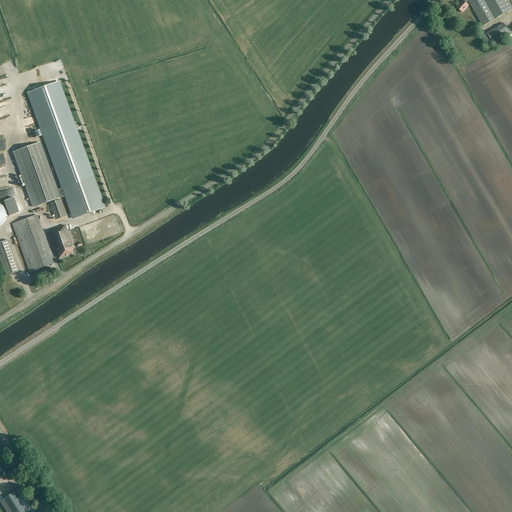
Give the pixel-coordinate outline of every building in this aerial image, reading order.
[(463,0),(456,7),(462,12),(468,5),(466,3),(469,0),(483,26),(511,9),(511,7),(507,0),(463,0),(463,1),(463,0)] [(504,23),(487,33),(492,43),(510,34),(504,23)] [(65,196),(73,219),(104,208),(93,177),(56,190),(39,143),(13,153),(33,207),(59,198),(65,196)] [(4,201),(9,216),(19,212),(13,198),(4,201)] [(60,200),(49,203),(55,220),(66,216),(60,200)] [(12,224),(16,236),(41,227),(37,215),(12,224)] [(53,231),(48,233),(56,253),(57,253),(59,258),(73,253),(72,250),(74,249),(65,226),(53,230),(53,231)] [(53,261),(41,227),(16,236),(31,276),(40,273),(37,264),(48,260),(49,263),(53,261)] [(8,240),(0,243),(0,258),(6,276),(18,271),(8,240)] [(9,319),(1,325),(5,329),(12,323),(9,319)] [(3,498),(5,501),(2,503),(7,511),(8,511),(25,511),(13,492),(3,498)]
